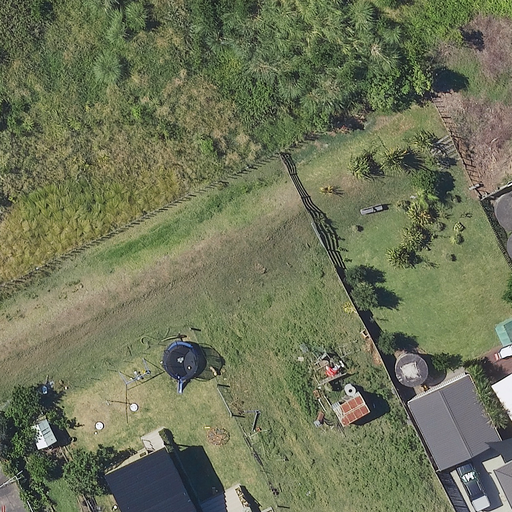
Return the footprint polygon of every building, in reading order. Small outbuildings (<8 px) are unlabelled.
[(430,383),(416,346),(380,360),(394,397),(430,383)] [(495,436),(485,415),(463,370),(402,400),(434,466),(495,436)] [(60,441),(45,409),(15,422),(29,455),(60,441)] [(511,455),(497,463),(511,491),(511,455)] [(0,511),(21,511),(1,464),(0,464),(0,511)]
